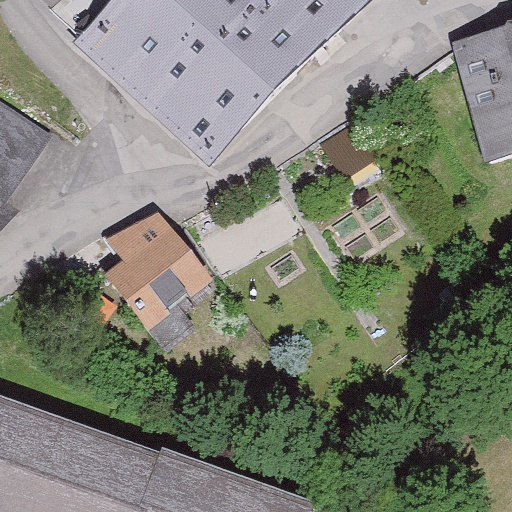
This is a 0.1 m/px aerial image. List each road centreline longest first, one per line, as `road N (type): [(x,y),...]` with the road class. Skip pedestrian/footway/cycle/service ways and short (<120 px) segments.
road 1 (residential): [(156,186),(217,177),(403,43),(511,6)]
road 2 (residential): [(156,186),(21,0)]
road 3 (residential): [(0,275),(90,213),(156,186)]
